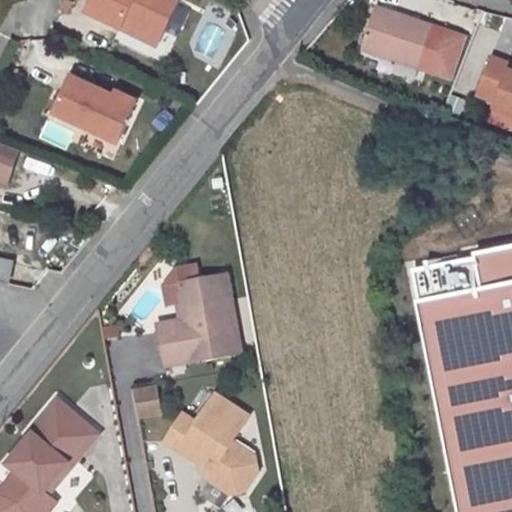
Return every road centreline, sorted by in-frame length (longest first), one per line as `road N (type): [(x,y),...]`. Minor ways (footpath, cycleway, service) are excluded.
road 1 (residential): [(303,14),(0,389)]
road 2 (unknown): [(382,106),(267,59)]
